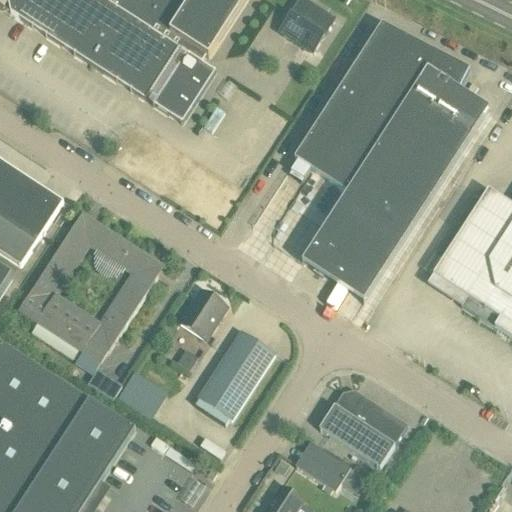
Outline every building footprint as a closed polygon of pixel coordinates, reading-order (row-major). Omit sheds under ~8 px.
[(0,0),(0,9),(182,127),(216,75),(204,68),(248,0),(193,0),(192,0),(0,0)] [(301,1),(279,36),(313,58),(335,23),(301,1)] [(365,308),(490,115),(459,95),(466,83),(469,75),(382,30),(295,164),(348,199),(303,268),(365,308)] [(222,138),(230,114),(215,109),(208,133),(222,138)] [(0,256),(21,270),(35,250),(37,247),(64,206),(0,163),(0,256)] [(462,311),(511,343),(511,209),(490,195),(434,281),(468,303),(462,311)] [(157,266),(92,224),(88,230),(84,231),(78,227),(20,316),(39,329),(34,337),(77,365),(96,378),(102,369),(160,280),(154,276),(153,272),(157,266)] [(85,511),(136,434),(0,346),(0,301),(12,283),(0,275),(0,511),(85,511)] [(206,346),(228,312),(202,296),(181,330),(206,346)] [(232,426),(276,359),(243,337),(199,404),(195,411),(225,430),(230,424),(232,426)] [(189,376),(198,363),(187,355),(178,368),(189,376)] [(381,474),(409,430),(356,396),(344,398),(320,435),(381,474)] [(168,450),(156,442),(150,450),(163,458),(168,450)] [(335,498),(350,474),(311,448),(295,471),(335,498)] [(306,511),(303,510),(304,507),(282,493),(269,511),(306,511)]
